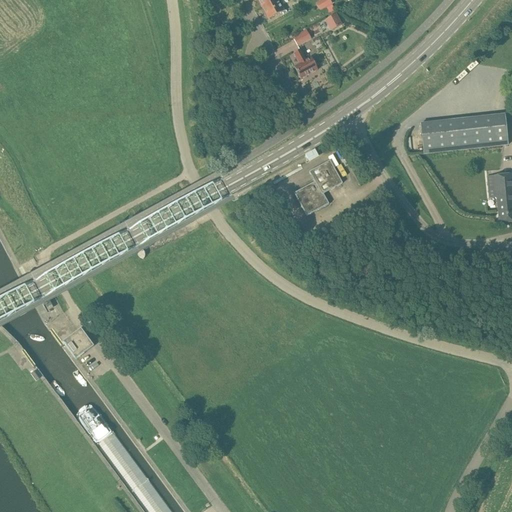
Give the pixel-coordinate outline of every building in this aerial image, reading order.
[(258,0),(263,9),(277,1),(276,0),(258,0)] [(320,0),(316,3),(320,10),(332,4),(329,0),(320,0)] [(280,6),(277,1),(263,9),(269,20),(286,11),(282,5),(280,6)] [(327,19),(332,30),(341,25),(336,15),(327,19)] [(296,46),(311,41),(307,31),(292,36),(296,46)] [(306,61),(300,50),(294,54),(300,64),(294,68),(301,79),(317,70),(311,58),(306,61)] [(420,124),(424,156),(509,147),(505,115),(420,124)] [(307,217),(329,205),(323,195),(342,185),(330,162),(309,173),(315,183),(294,194),(307,217)] [(269,185),(290,175),(286,167),(265,177),(269,185)] [(511,222),(511,177),(511,174),(486,177),(488,199),(496,198),(499,224),(511,222)] [(142,258),(144,258),(145,256),(145,252),(141,243),(130,223),(127,220),(124,219),(123,219),(122,222),(122,225),(139,256),(142,258)] [(47,309),(50,309),(51,307),(51,303),(47,294),(36,274),(32,271),(30,271),(29,271),(28,274),(29,279),(45,307),(47,309)] [(146,309),(156,330),(169,323),(160,302),(146,309)] [(80,328),(63,342),(76,359),(94,346),(80,328)]
